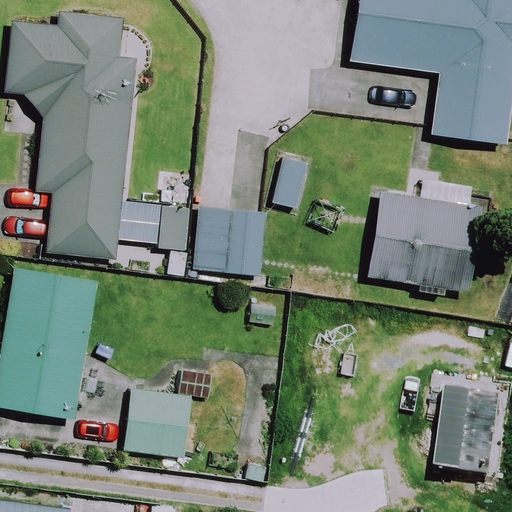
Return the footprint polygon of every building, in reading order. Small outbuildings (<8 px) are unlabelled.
[(511,0),(357,0),(350,65),(437,74),(430,136),(509,145),(511,120),(511,0)] [(117,260),(137,74),(150,75),(153,40),(124,37),(125,21),(59,14),(57,29),(13,25),(5,97),(27,99),(43,122),(36,193),(52,195),(45,253),(117,260)] [(312,163),(284,157),(274,205),(301,211),(312,163)] [(485,210),(468,206),(472,189),(421,178),(416,200),(384,193),(366,277),(416,288),(414,298),(447,305),(449,295),(484,303),(495,252),(477,248),(485,210)] [(174,210),(168,269),(168,275),(187,277),(188,271),(261,278),(267,219),(174,210)] [(98,282),(12,270),(0,358),(0,408),(79,420),(98,282)] [(289,292),(250,287),(247,314),(286,319),(289,292)] [(127,451),(186,458),(191,408),(194,390),(216,392),(218,370),(180,365),(177,397),(134,391),(127,451)]
